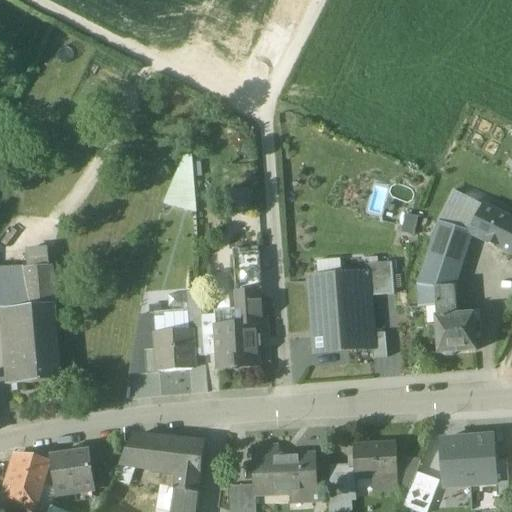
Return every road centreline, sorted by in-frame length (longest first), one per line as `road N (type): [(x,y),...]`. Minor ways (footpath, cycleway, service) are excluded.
road 1 (residential): [(220,414),(511,392)]
road 2 (track): [(265,114),(41,0)]
road 3 (residential): [(0,447),(220,414)]
road 4 (track): [(323,0),(265,114)]
